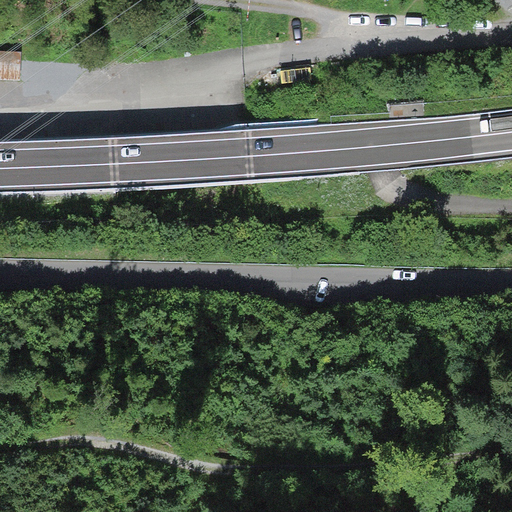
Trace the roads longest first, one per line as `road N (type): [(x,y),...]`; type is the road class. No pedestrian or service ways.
road 1 (track): [(0,447),(69,438),(377,464),(511,454)]
road 2 (trunk): [(511,131),(0,166)]
road 3 (unclassified): [(511,278),(0,271)]
road 4 (track): [(364,147),(386,182),(453,203),(511,207)]
